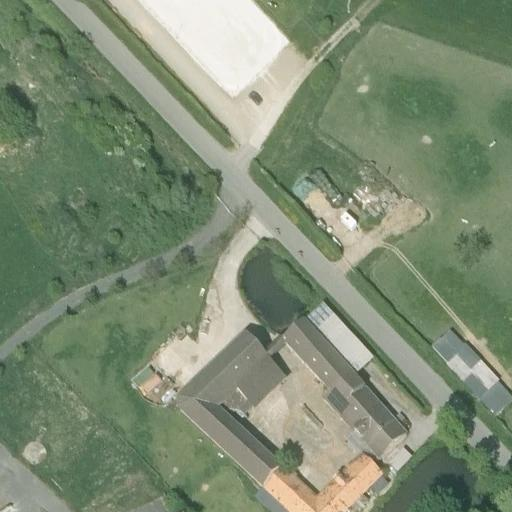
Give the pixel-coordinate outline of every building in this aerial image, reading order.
[(323,306),(305,322),(356,377),(373,361),(323,306)] [(305,322),(302,319),(280,339),(286,346),(330,394),(322,400),(379,462),(406,435),(356,377),(305,322)] [(176,402),(180,406),(263,489),(286,511),(346,511),(381,478),(359,456),(314,500),(230,416),(234,412),(240,418),(251,408),(254,412),(286,380),(269,362),(262,356),(243,336),(176,402)] [(450,336),(432,352),(493,417),(511,400),(497,385),(499,383),(465,348),(463,349),(450,336)] [(286,346),(280,339),(262,356),(269,362),(286,346)]
